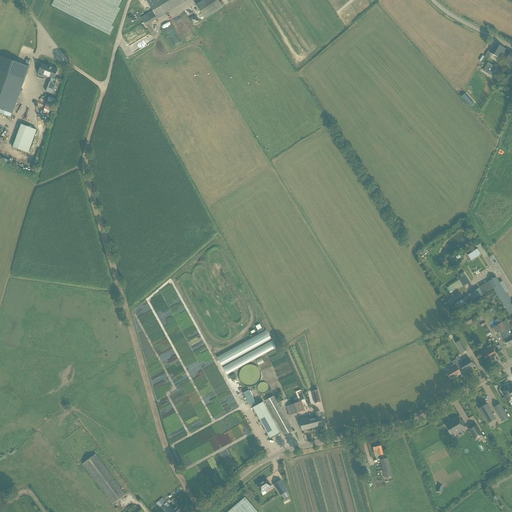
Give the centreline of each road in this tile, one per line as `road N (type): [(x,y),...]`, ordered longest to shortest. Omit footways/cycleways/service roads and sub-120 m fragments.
road 1 (track): [(198,511),(156,421),(86,171),(104,87)]
road 2 (tertiary): [(200,511),(272,455),(399,426),(511,364)]
road 3 (unclassified): [(104,87),(69,61),(20,0)]
